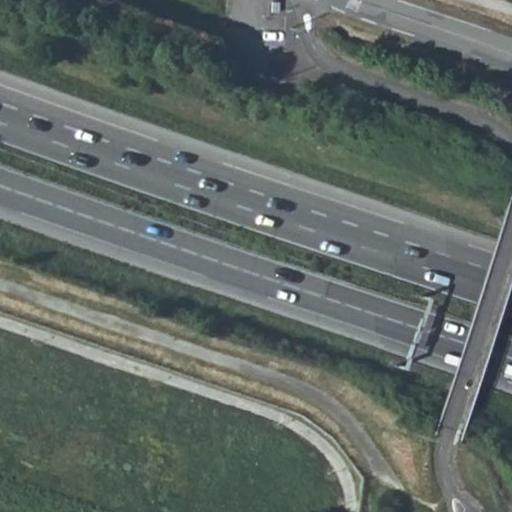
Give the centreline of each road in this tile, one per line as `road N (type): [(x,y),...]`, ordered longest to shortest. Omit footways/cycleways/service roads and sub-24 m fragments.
road 1 (trunk): [(0,185),(511,358)]
road 2 (trunk): [(511,295),(0,122)]
road 3 (track): [(385,478),(347,418),(309,391),(0,286)]
road 4 (residential): [(511,54),(352,0)]
